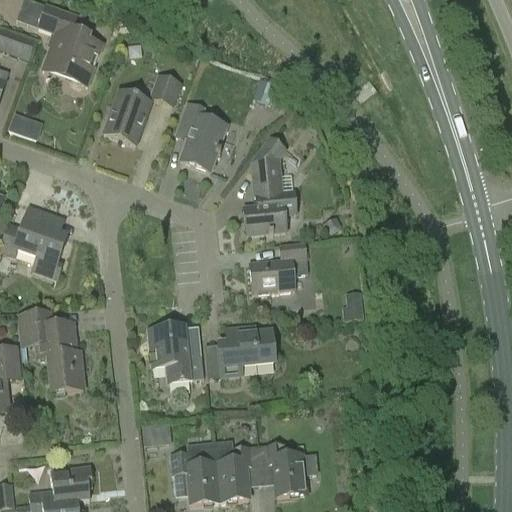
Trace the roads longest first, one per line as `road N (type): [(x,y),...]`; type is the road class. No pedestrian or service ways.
road 1 (residential): [(139,511),(101,188)]
road 2 (tertiary): [(505,511),(507,345),(479,213)]
road 3 (residential): [(212,327),(203,220),(101,188)]
road 4 (tertiary): [(479,213),(433,75)]
